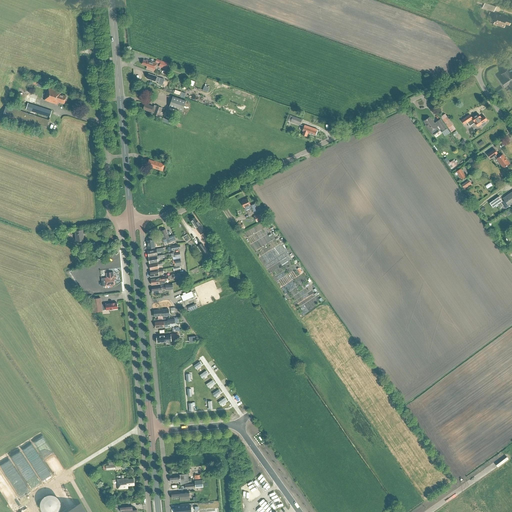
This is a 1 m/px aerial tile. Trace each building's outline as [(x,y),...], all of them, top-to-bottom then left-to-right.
[(496,4),(485,0),(482,8),(493,12),(496,4)] [(508,25),(510,21),(506,19),(496,15),(493,24),(503,27),(505,24),(508,25)] [(146,59),(146,61),(143,60),(142,64),(147,66),(146,69),(154,72),(157,63),(146,59)] [(169,64),(156,59),(155,62),(160,64),(159,66),(167,69),(169,64)] [(505,73),(502,75),(504,78),(500,81),(504,87),(508,84),(510,87),(511,85),(511,72),(510,74),(508,71),(507,72),(508,73),(506,75),(505,73)] [(162,85),(164,79),(157,77),(157,76),(148,74),(147,78),(155,81),(155,80),(156,81),(158,82),(158,84),(162,85)] [(36,85),(38,80),(30,77),(28,82),(36,85)] [(64,104),(66,96),(60,94),(61,92),(49,88),(47,92),(47,91),(44,100),(57,104),(58,102),(64,104)] [(173,96),(169,107),(182,111),(186,101),(173,96)] [(28,103),(26,109),(49,117),(51,110),(28,103)] [(161,112),(162,108),(154,105),(154,107),(145,104),(143,109),(151,112),(151,113),(159,116),(160,114),(162,114),(163,112),(161,112)] [(6,106),(1,119),(44,133),(49,120),(6,106)] [(470,114),(461,120),(464,124),(467,122),(470,126),(475,122),(477,126),(481,124),(482,126),(483,126),(485,124),(486,123),(484,122),(487,120),(484,116),(481,118),(478,113),(472,118),(470,114)] [(440,117),(449,129),(453,126),(444,114),(440,117)] [(300,125),(302,119),(292,116),(290,122),(300,125)] [(446,128),(440,119),(436,122),(437,123),(435,124),(432,120),(432,121),(429,116),(423,121),(425,125),(432,136),(439,131),(437,127),(438,126),(442,131),(446,128)] [(303,131),(302,135),(307,136),(308,133),(315,135),(317,129),(305,125),(303,131)] [(503,168),(509,163),(503,154),(499,157),(497,154),(494,149),(487,154),(490,158),(495,155),(497,158),(503,168)] [(165,164),(154,161),(149,159),(147,165),(152,167),(162,171),(165,164)] [(461,179),(465,176),(461,169),(456,172),(461,179)] [(465,189),(471,185),(468,181),(462,185),(465,189)] [(508,206),(511,203),(511,191),(503,198),(508,206)] [(492,208),(502,201),(499,196),(489,203),(492,208)] [(253,212),(260,208),(257,203),(251,206),(247,199),(241,201),(245,211),(251,208),(253,212)] [(264,219),(262,212),(254,216),(257,222),(264,219)] [(191,220),(196,228),(200,234),(205,231),(202,227),(195,218),(191,220)] [(167,243),(175,240),(173,235),(169,237),(166,229),(160,231),(164,240),(165,239),(167,243)] [(76,241),(84,240),(82,230),(75,231),(76,241)] [(154,242),(160,241),(160,235),(148,236),(149,240),(147,240),(148,248),(155,248),(154,242)] [(208,251),(202,243),(197,246),(203,255),(208,251)] [(163,248),(154,250),(148,251),(148,257),(157,255),(157,252),(164,251),(163,248)] [(157,259),(165,258),(164,255),(148,257),(149,263),(158,262),(157,259)] [(113,272),(106,273),(105,273),(106,277),(101,278),(102,287),(107,286),(114,285),(114,278),(116,278),(116,276),(113,276),(113,272)] [(165,282),(165,280),(168,280),(168,277),(162,277),(162,278),(151,280),(151,285),(163,284),(165,282)] [(161,286),(161,287),(151,288),(152,293),(161,292),(161,289),(165,289),(165,290),(173,289),(173,284),(165,284),(165,286),(161,286)] [(192,291),(181,296),(183,301),(194,297),(192,291)] [(116,302),(101,304),(100,298),(91,299),(93,312),(101,311),(101,310),(117,308),(116,302)] [(177,320),(174,320),(174,319),(167,320),(167,321),(155,322),(155,328),(164,327),(163,325),(168,325),(167,323),(174,323),(177,323),(177,320)] [(171,335),(156,336),(157,343),(165,342),(171,341),(171,339),(179,338),(178,334),(171,335)] [(34,441),(24,447),(44,481),(55,474),(65,468),(45,433),(33,440),(34,441)] [(179,474),(180,475),(170,476),(170,482),(180,481),(180,484),(189,482),(188,480),(191,480),(191,477),(188,478),(188,473),(179,474)] [(127,485),(134,484),(133,479),(128,479),(128,478),(116,479),(117,488),(127,488),(127,485)] [(21,494),(30,488),(24,480),(21,483),(19,480),(14,484),(21,494)] [(499,486),(487,495),(498,511),(511,511),(511,489),(505,494),(499,486)] [(189,491),(185,491),(171,493),(172,498),(179,497),(179,501),(190,500),(189,491)] [(39,496),(41,511),(60,511),(59,507),(64,506),(62,499),(59,500),(58,493),(39,496)] [(85,511),(81,503),(65,511),(85,511)]
